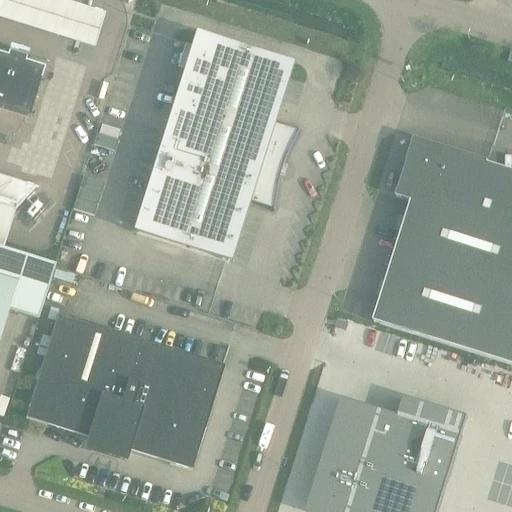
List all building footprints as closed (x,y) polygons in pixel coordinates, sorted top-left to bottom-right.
[(59,2),(51,0),(0,0),(0,20),(48,36),(87,49),(98,15),(59,2)] [(227,259),(244,206),(245,202),(271,210),(271,212),(272,212),(273,200),(275,187),(278,174),(282,176),(285,167),(281,166),(286,154),(291,142),(298,131),(297,130),(296,132),(269,124),(287,67),(196,38),(135,230),(227,259)] [(0,108),(28,118),(43,67),(0,53),(0,108)] [(95,136),(92,146),(113,152),(116,142),(95,136)] [(411,203),(373,323),(511,366),(511,172),(487,165),(488,163),(414,140),(396,198),(411,203)] [(98,201),(103,182),(84,177),(76,207),(83,209),(86,198),(98,201)] [(34,322),(35,323),(36,323),(53,269),(0,252),(0,330),(5,313),(11,315),(11,316),(11,315),(15,317),(16,317),(17,316),(34,321),(33,323),(34,323),(34,322)] [(54,271),(51,279),(70,285),(73,277),(54,271)] [(56,316),(24,419),(23,420),(86,440),(82,453),(124,467),(128,453),(190,472),(222,367),(56,316)] [(321,479),(310,511),(438,511),(462,436),(457,435),(462,420),(467,421),(467,420),(404,399),(397,418),(341,400),(317,478),(321,479)]
